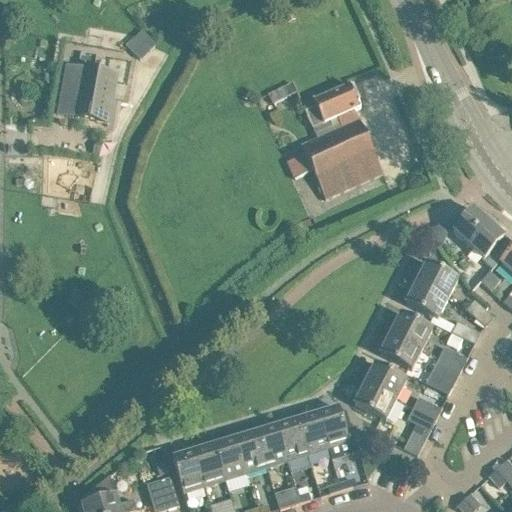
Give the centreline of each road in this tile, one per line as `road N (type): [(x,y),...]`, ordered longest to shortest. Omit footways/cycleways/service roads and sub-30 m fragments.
road 1 (unclassified): [(494,173),(411,0)]
road 2 (residential): [(439,475),(433,470),(449,414),(471,374),(488,361),(511,371)]
